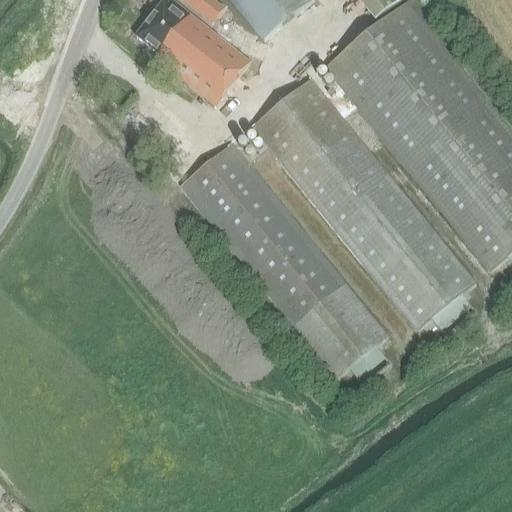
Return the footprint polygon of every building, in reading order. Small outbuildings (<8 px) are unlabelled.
[(215,37),(229,21),(210,0),(166,0),(136,39),(158,57),(155,60),(190,88),(225,45),(215,37)] [(308,0),(228,0),(264,43),(312,4),(308,0)] [(400,1),(399,0),(355,0),(373,23),(400,1)] [(326,70),(491,273),(507,260),(511,265),(511,136),(406,6),(326,70)] [(311,83),(246,135),(249,139),(256,133),(417,332),(475,285),(311,83)] [(387,340),(344,287),(231,147),(181,188),(337,380),(387,340)]
